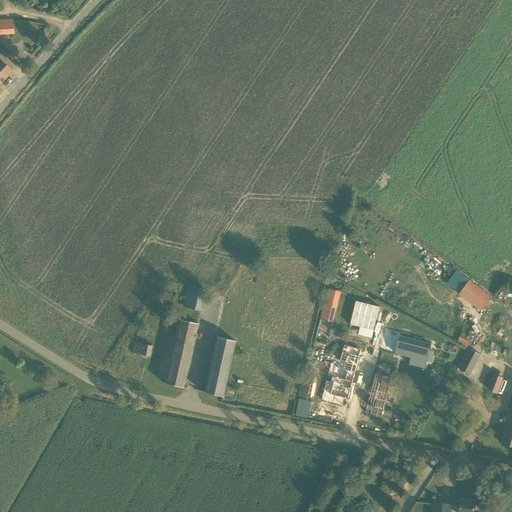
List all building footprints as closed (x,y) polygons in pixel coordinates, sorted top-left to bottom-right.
[(0,33),(13,33),(11,20),(0,20),(0,33)] [(0,83),(12,71),(0,59),(0,83)] [(194,210),(181,272),(211,278),(224,216),(194,210)] [(246,289),(249,278),(237,275),(234,286),(246,289)] [(459,295),(481,311),(492,296),(469,280),(459,295)] [(187,284),(183,306),(199,310),(204,287),(187,284)] [(327,344),(340,291),(329,288),(315,342),(327,344)] [(216,336),(204,392),(222,397),(235,340),(244,301),(225,297),(216,336)] [(356,301),(351,324),(360,326),(374,330),(379,307),(356,301)] [(166,336),(157,377),(165,379),(164,383),(183,388),(197,323),(179,319),(174,338),(166,336)] [(402,334),(396,353),(427,362),(432,343),(402,334)] [(457,341),(467,346),(470,339),(460,334),(457,341)] [(149,357),(152,345),(134,342),(132,353),(149,357)] [(323,392),(321,399),(329,402),(341,405),(343,398),(347,399),(348,399),(349,399),(362,349),(345,345),(341,360),(338,359),(331,364),(328,376),(333,377),(331,382),(326,381),(323,392)] [(469,347),(468,350),(458,368),(470,374),(480,353),(469,347)] [(410,363),(405,377),(436,387),(440,373),(410,363)] [(306,368),(298,399),(299,399),(307,400),(314,370),(306,368)] [(494,373),(488,390),(497,393),(503,376),(501,376),(502,373),(497,371),(496,374),(494,373)] [(376,373),(366,412),(381,416),(385,401),(392,377),(376,373)] [(299,399),(296,415),(308,418),(310,412),(306,411),(307,406),(311,407),(312,401),(307,400),(299,399)] [(502,443),(511,445),(511,412),(509,423),(507,423),(501,443),(502,443)] [(474,511),(476,501),(461,499),(460,506),(451,505),(451,504),(435,502),(433,511),(474,511)]
